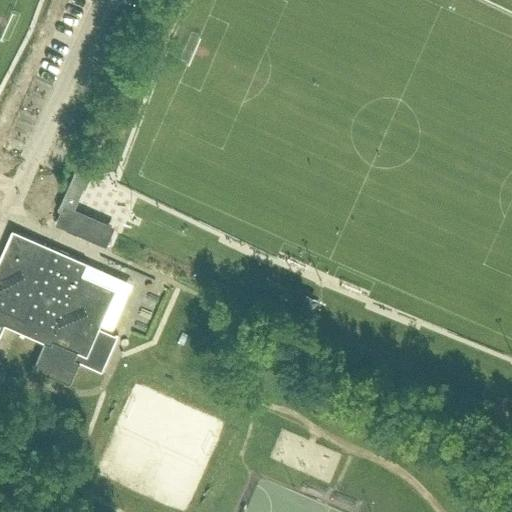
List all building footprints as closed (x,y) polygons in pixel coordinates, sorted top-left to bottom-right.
[(93,178),(80,172),(76,182),(88,188),(93,178)] [(112,231),(62,208),(55,222),(105,245),(112,231)] [(0,320),(45,341),(33,367),(69,382),(79,360),(102,370),(118,334),(99,326),(116,288),(83,273),(88,262),(11,228),(0,253),(0,320)] [(317,297),(305,292),(299,305),(311,311),(317,297)] [(117,329),(128,302),(115,296),(104,323),(117,329)] [(268,487),(258,511),(269,511),(271,510),(276,511),(281,511),(288,495),(268,487)]
